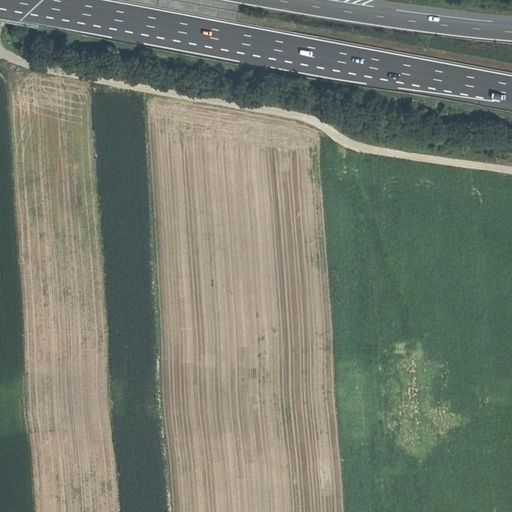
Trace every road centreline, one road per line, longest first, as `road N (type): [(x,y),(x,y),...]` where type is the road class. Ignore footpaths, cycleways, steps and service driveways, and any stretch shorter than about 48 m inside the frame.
road 1 (trunk): [(67,0),(511,84)]
road 2 (trunk): [(511,32),(280,0)]
